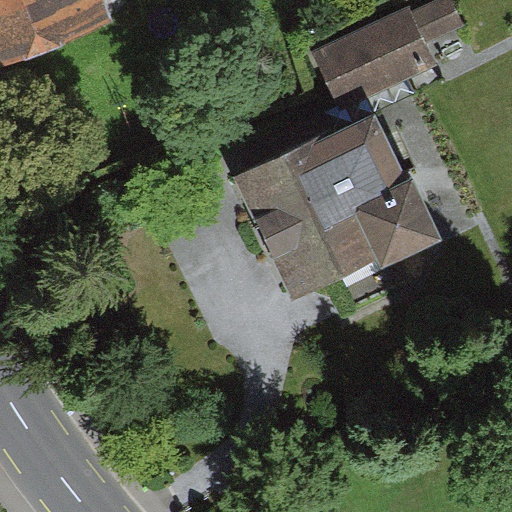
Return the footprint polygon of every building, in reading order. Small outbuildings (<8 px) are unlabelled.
[(0,0),(0,45),(114,1),(113,0),(0,0)] [(412,0),(401,0),(313,43),(340,98),(342,102),(406,70),(439,55),(430,37),(415,5),(412,0)] [(456,0),(425,0),(415,5),(430,37),(466,20),(456,0)] [(342,102),(340,98),(325,106),(330,116),(375,94),(380,103),(414,86),(406,70),(342,102)] [(330,116),(236,162),(295,281),(379,240),(382,247),(445,216),(414,153),(407,157),(380,103),(375,94),(330,116)]
